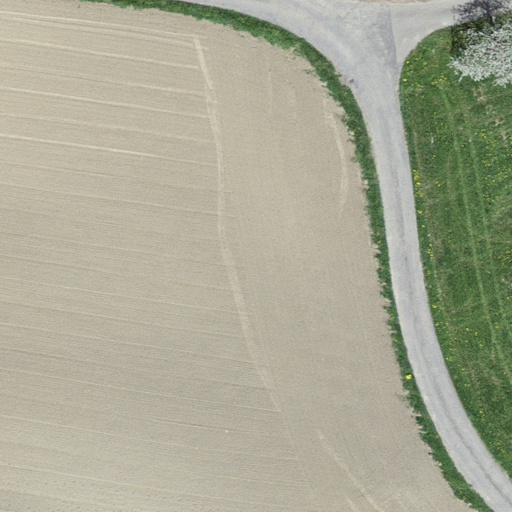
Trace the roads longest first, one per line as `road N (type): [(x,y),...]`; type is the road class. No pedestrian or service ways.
road 1 (unclassified): [(374,19),(414,320),(460,440),(511,505)]
road 2 (unclassified): [(374,19),(497,0)]
